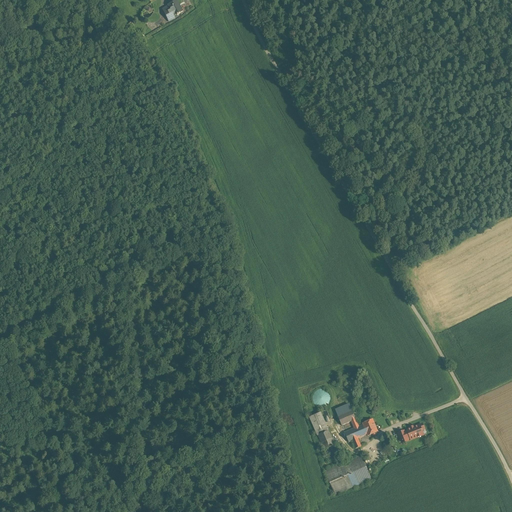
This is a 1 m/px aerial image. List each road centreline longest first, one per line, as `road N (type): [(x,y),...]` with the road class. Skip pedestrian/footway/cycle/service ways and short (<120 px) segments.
road 1 (unclassified): [(245,0),(511,477)]
road 2 (track): [(97,40),(94,65),(143,139),(183,235)]
road 3 (track): [(0,335),(183,235)]
road 4 (track): [(183,235),(195,257),(209,357)]
